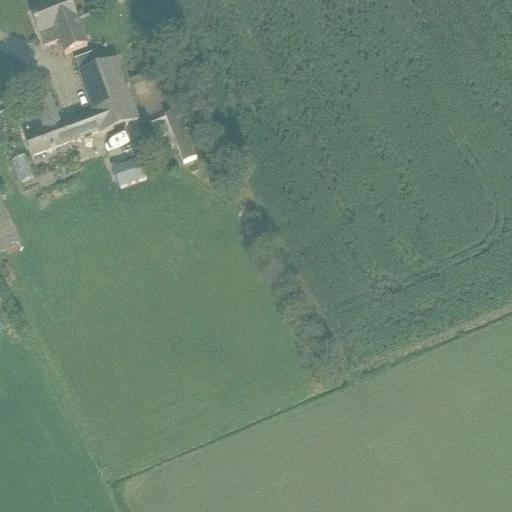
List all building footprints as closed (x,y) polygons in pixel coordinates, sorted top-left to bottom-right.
[(53,7),(31,15),(44,51),(59,45),(64,58),(86,49),(76,23),(67,0),(60,0),(52,3),(53,7)] [(93,115),(65,125),(72,145),(100,135),(101,137),(138,124),(128,96),(130,95),(130,93),(128,94),(117,63),(95,71),(90,57),(75,63),(80,76),(79,76),(93,115)] [(72,145),(65,125),(60,127),(45,86),(29,91),(45,133),(25,140),(32,159),(52,152),(52,153),(54,152),(54,151),(72,145)] [(181,165),(198,160),(181,111),(165,117),(181,165)] [(139,163),(112,172),(119,191),(146,181),(139,163)] [(0,253),(21,246),(4,198),(0,199),(0,253)]
